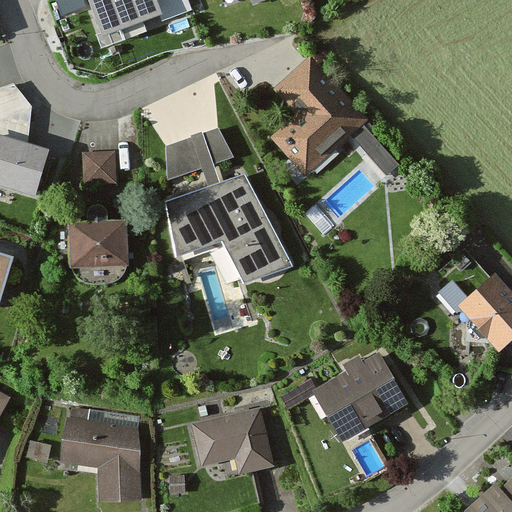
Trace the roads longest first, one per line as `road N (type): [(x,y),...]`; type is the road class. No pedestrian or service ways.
road 1 (residential): [(229,44),(125,96),(96,100),(49,81),(30,55),(11,0)]
road 2 (residential): [(511,406),(387,511)]
